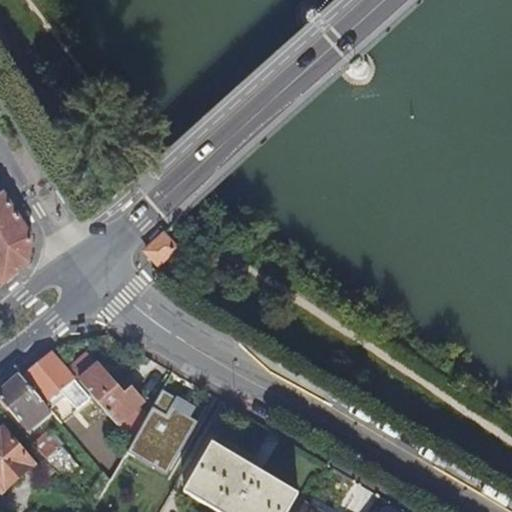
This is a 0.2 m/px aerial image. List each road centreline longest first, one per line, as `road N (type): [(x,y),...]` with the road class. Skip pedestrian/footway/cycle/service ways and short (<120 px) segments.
road 1 (tertiary): [(88,265),(124,316),(463,511)]
road 2 (secondary): [(88,265),(385,0)]
road 3 (residential): [(0,121),(88,265)]
